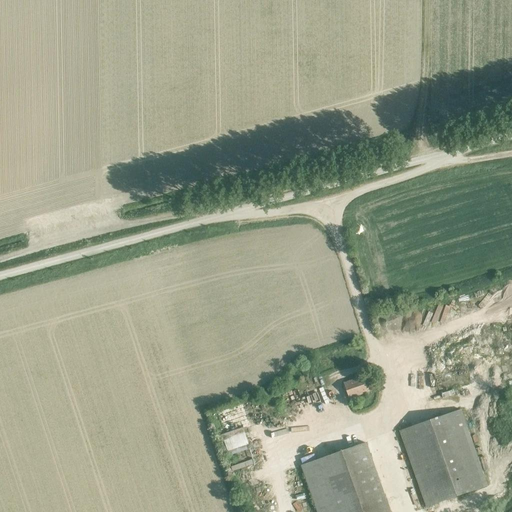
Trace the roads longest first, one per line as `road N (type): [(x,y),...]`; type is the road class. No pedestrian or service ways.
road 1 (unclassified): [(0,275),(511,136)]
road 2 (track): [(0,260),(135,223),(223,214)]
